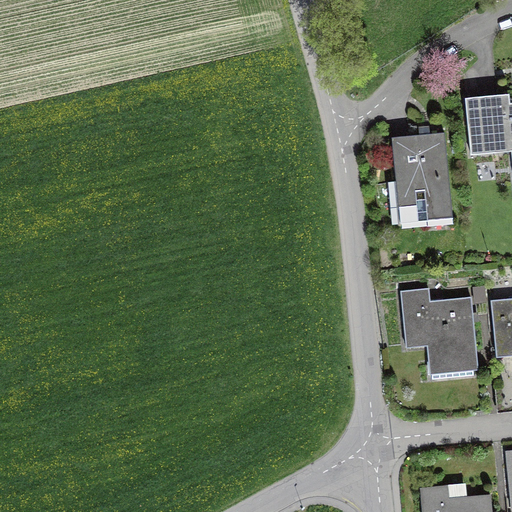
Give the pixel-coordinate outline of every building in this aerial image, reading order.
[(509,95),(466,99),(471,155),(511,151),(511,105),(510,106),(509,95)] [(444,133),(392,138),(400,222),(453,218),(444,133)] [(484,286),(474,288),(475,303),(486,302),(484,286)] [(429,289),(401,291),(407,348),(433,345),(434,363),(431,363),(433,379),(473,375),(473,370),(478,370),(471,302),(430,306),(429,289)] [(511,298),(491,301),(497,357),(511,355),(511,298)] [(448,485),(420,488),(422,511),(491,511),(491,499),(449,503),(448,485)]
